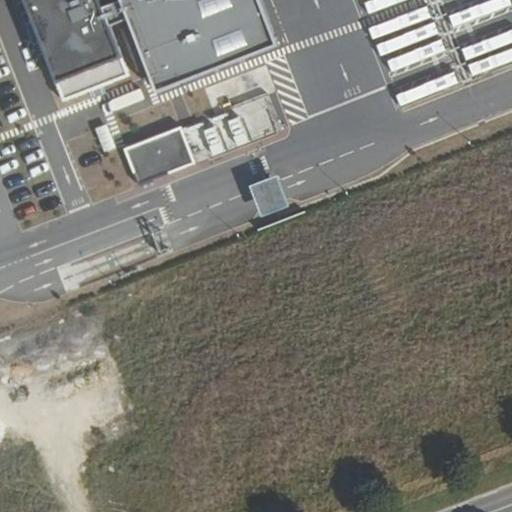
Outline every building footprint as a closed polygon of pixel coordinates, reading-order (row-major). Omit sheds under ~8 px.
[(263,0),(121,0),(123,3),(104,10),(99,0),(25,0),(65,102),(132,76),(113,27),(129,20),(158,94),(282,46),(263,0)] [(502,0),(484,0),(446,15),(451,28),(506,7),(502,0)] [(470,77),(511,59),(511,27),(458,49),(470,77)] [(395,89),(451,68),(445,54),(390,74),(395,89)] [(109,125),(94,130),(102,153),(117,148),(109,125)] [(181,128),(125,149),(138,184),(194,162),(181,128)] [(278,176),(251,186),(263,217),(290,206),(278,176)]
